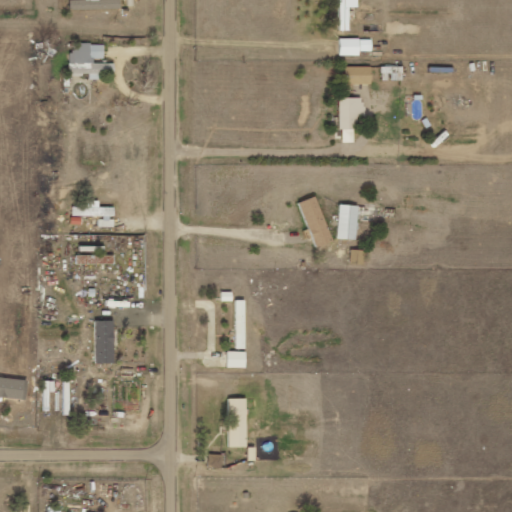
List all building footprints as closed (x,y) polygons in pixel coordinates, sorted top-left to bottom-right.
[(69,0),(70,10),(120,9),(119,0),(69,0)] [(338,0),(339,31),(348,31),(348,7),(357,7),(356,0),(338,0)] [(339,55),(359,56),(359,51),(371,51),(371,39),(339,39),(339,55)] [(53,57),(54,43),(37,42),(37,57),(53,57)] [(69,75),(88,75),(88,80),(101,80),(101,61),(103,61),(103,44),(69,44),(69,75)] [(371,67),(345,67),(345,84),(371,85),(371,67)] [(381,80),(401,81),(402,67),(381,67),(381,80)] [(353,143),(353,130),(357,130),(357,117),(363,117),(363,98),(340,98),(339,143),(353,143)] [(299,202),(316,247),(332,241),(315,196),(299,202)] [(114,207),(99,207),(99,201),(86,200),(86,207),(72,206),(72,216),(98,217),(97,227),(113,227),(113,217),(114,217),(114,207)] [(356,239),(357,205),(338,204),(337,239),(356,239)] [(105,246),(77,246),(77,264),(112,264),(113,255),(104,255),(105,246)] [(364,250),(350,249),(349,264),(364,264),(364,250)] [(236,341),(245,341),(244,300),(235,301),(236,341)] [(114,363),(113,320),(94,321),(95,363),(114,363)] [(246,367),(246,351),(227,351),(227,367),(246,367)] [(48,406),(49,392),(53,392),(54,381),(43,381),(42,406),(48,406)] [(246,398),(228,398),(229,447),(247,446),(246,398)] [(220,454),(207,455),(208,467),(221,467),(220,454)]
